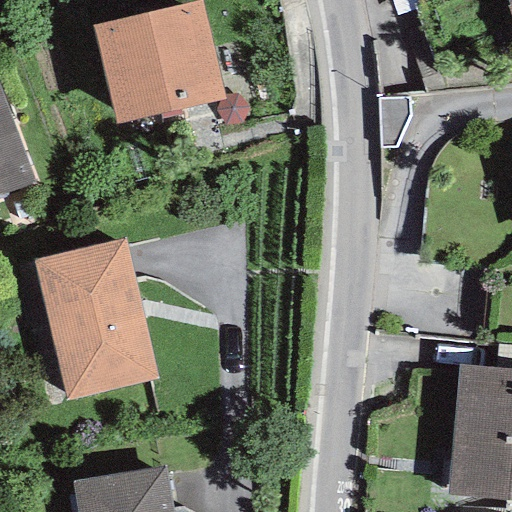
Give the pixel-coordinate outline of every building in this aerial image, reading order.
[(201,0),(193,0),(90,24),(114,127),(225,101),(201,0)] [(0,91),(0,195),(34,182),(0,91)] [(124,238),(33,259),(67,399),(157,378),(124,238)] [(511,370),(458,365),(447,494),(511,500),(511,370)] [(172,511),(165,467),(72,481),(77,511),(172,511)]
